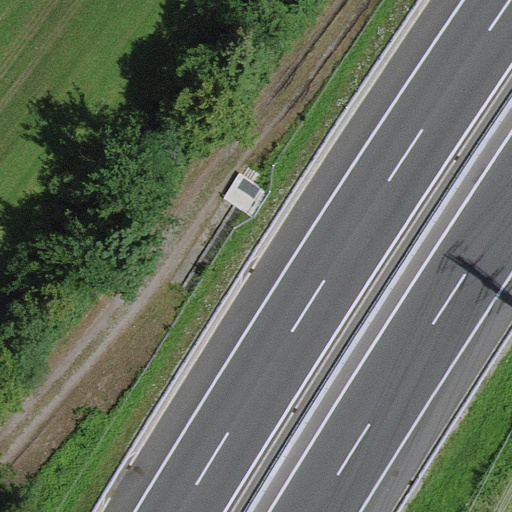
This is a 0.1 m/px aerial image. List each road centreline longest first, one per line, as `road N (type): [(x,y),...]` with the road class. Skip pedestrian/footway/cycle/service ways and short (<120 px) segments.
road 1 (motorway): [(511,0),(186,511)]
road 2 (track): [(0,451),(172,247),(339,0)]
road 3 (motorway): [(312,511),(511,205)]
